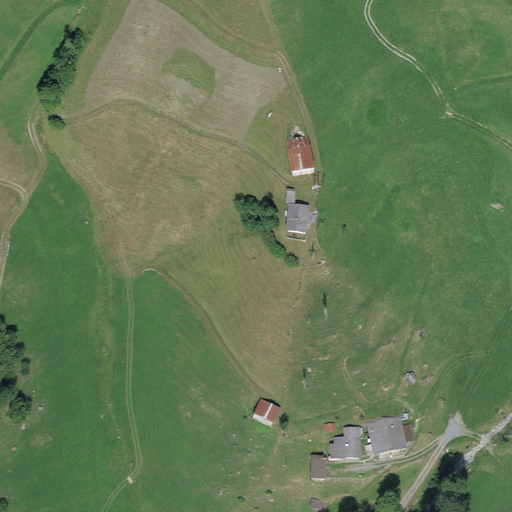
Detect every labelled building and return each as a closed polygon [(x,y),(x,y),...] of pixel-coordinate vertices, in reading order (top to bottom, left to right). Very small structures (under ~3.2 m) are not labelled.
[(306,139),(289,142),(294,169),(311,166),(306,139)] [(307,210),(291,209),(288,232),(304,233),(307,210)] [(282,412),(261,401),(252,416),(273,428),(282,412)] [(368,425),(373,454),(406,448),(401,419),(368,425)] [(335,446),(331,446),(331,460),(338,460),(338,458),(357,458),(357,432),(345,432),(345,439),(335,439),(335,446)] [(326,457),(312,456),(310,479),(325,480),(326,457)] [(321,501),(313,499),(311,508),(319,509),(321,501)]
